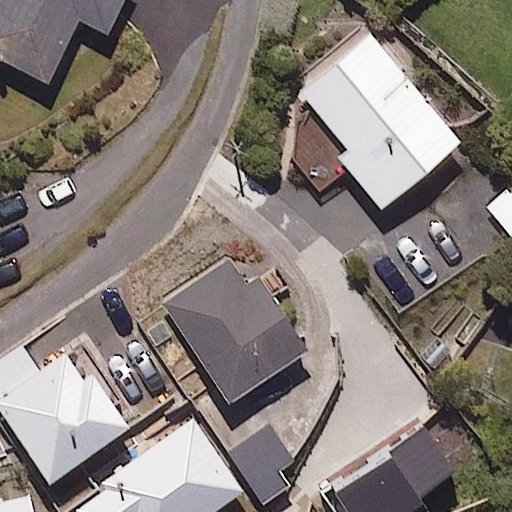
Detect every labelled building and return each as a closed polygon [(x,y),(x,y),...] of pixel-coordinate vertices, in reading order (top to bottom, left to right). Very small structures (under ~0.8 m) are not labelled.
[(112,0),(0,0),(0,51),(41,72),(72,9),(101,23),(112,0)] [(452,132),(368,30),(298,87),(343,142),(335,149),(374,196),(452,132)] [(242,279),(226,256),(161,300),(224,392),(299,340),(252,272),(242,279)] [(35,366),(21,346),(0,359),(0,409),(39,469),(120,415),(71,342),(35,366)] [(191,511),(236,482),(191,416),(69,499),(77,511),(191,511)] [(285,454),(266,420),(224,443),(253,496),(284,479),(274,460),(285,454)] [(0,511),(29,511),(26,493),(0,497),(0,511)]
